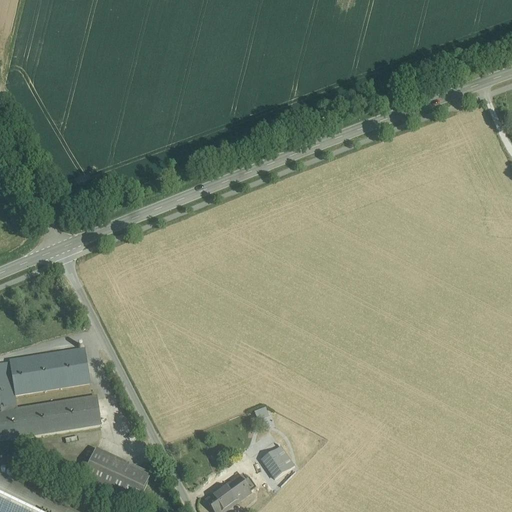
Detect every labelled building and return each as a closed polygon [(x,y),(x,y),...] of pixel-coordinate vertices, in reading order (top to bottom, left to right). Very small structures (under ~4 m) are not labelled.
[(85,353),(10,365),(13,383),(15,396),(90,384),(85,353)] [(10,365),(0,366),(0,385),(13,383),(10,365)] [(13,383),(0,385),(0,404),(2,415),(18,412),(15,396),(13,383)] [(2,415),(0,415),(0,435),(1,441),(100,426),(96,399),(18,412),(2,415)] [(86,474),(28,447),(23,459),(80,486),(83,481),(86,474)] [(276,453),(263,462),(275,480),(293,467),(281,449),(276,453)] [(151,477),(96,452),(86,474),(83,481),(137,506),(151,477)] [(69,511),(0,478),(0,511),(69,511)] [(239,480),(226,489),(237,503),(253,492),(249,487),(246,489),(239,480)] [(226,489),(208,502),(214,511),(224,511),(237,503),(226,489)]
